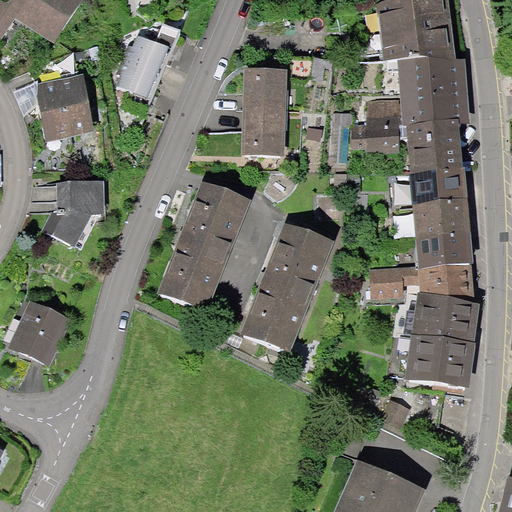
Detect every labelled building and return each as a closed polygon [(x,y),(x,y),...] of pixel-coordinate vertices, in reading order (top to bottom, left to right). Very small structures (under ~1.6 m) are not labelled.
[(28,21),(75,51),(102,10),(86,0),(32,0),(24,13),(13,5),(0,24),(0,39),(11,47),(28,21)] [(456,57),(447,0),(385,0),(377,3),(385,59),(399,60),(456,57)] [(148,46),(128,91),(158,105),(179,60),(148,46)] [(466,56),(456,57),(399,60),(403,126),(406,126),(460,123),(470,122),(466,56)] [(297,80),(252,79),(249,162),(295,164),(297,80)] [(99,83),(46,93),(56,149),(109,139),(99,83)] [(399,101),(366,101),(367,125),(350,125),(351,150),(366,150),(366,152),(399,152),(399,101)] [(351,114),(333,112),(329,163),(346,165),(351,114)] [(462,164),(460,123),(406,126),(409,167),(462,164)] [(465,165),(462,164),(409,167),(412,203),(467,198),(465,165)] [(265,208),(214,187),(168,297),(219,318),(265,208)] [(117,191),(66,194),(67,218),(54,241),(94,257),(118,221),(117,191)] [(412,203),(416,236),(471,230),(467,198),(412,203)] [(474,262),(471,230),(416,236),(419,268),(471,263),(474,262)] [(346,251),(293,231),(255,336),(309,355),(346,251)] [(475,301),(471,263),(419,268),(369,269),(371,298),(403,297),(403,285),(419,285),(419,292),(475,301)] [(481,303),(475,301),(419,292),(411,339),(474,349),(481,303)] [(75,332),(32,308),(12,345),(55,369),(75,332)] [(469,388),(474,349),(411,339),(405,379),(469,388)] [(511,511),(511,471),(500,511),(511,511)] [(425,511),(431,500),(363,473),(347,511),(425,511)]
